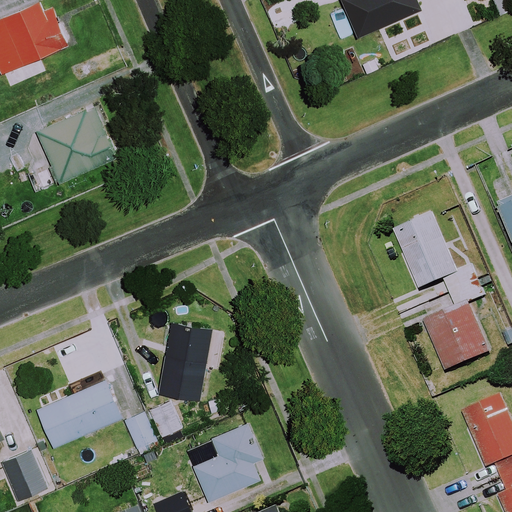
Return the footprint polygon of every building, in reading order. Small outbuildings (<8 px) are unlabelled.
[(75,44),(56,0),(48,0),(0,20),(0,30),(4,39),(0,40),(0,64),(4,74),(75,44)] [(420,10),(415,0),(341,0),(358,37),(420,10)] [(98,107),(41,131),(54,161),(48,164),(55,181),(118,155),(98,107)] [(0,167),(36,153),(29,135),(36,133),(29,116),(0,127),(0,167)] [(511,199),(503,203),(511,228),(511,199)] [(459,271),(435,213),(396,229),(420,287),(459,271)] [(486,294),(474,266),(445,278),(458,308),(428,321),(449,369),(490,351),(469,301),(486,294)] [(215,328),(195,325),(194,330),(173,326),(163,392),(203,399),(215,328)] [(129,416),(113,378),(40,407),(56,446),(129,416)] [(227,394),(209,400),(214,416),(233,410),(227,394)] [(497,465),(511,459),(511,420),(503,396),(465,411),(486,466),(496,462),(497,465)] [(176,400),(157,408),(169,437),(188,428),(176,400)] [(162,455),(157,446),(161,444),(146,413),(128,422),(143,453),(147,451),(151,460),(162,455)] [(264,479),(243,426),(190,447),(210,499),(264,479)] [(45,478),(35,449),(8,459),(19,487),(45,478)] [(511,511),(511,486),(506,489),(507,491),(498,494),(505,511),(511,511)]
